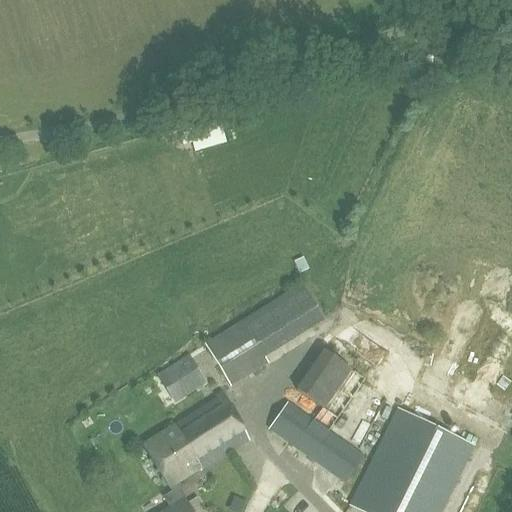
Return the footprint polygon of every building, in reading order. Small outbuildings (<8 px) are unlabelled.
[(301,285),(204,344),(230,388),(266,366),(262,360),(323,321),(301,285)] [(356,331),(349,341),(371,356),(378,345),(356,331)] [(438,331),(424,348),(435,357),(449,339),(438,331)] [(328,433),(365,381),(375,366),(335,338),(325,353),(324,352),(268,430),(343,483),(362,457),(328,433)] [(484,367),(489,380),(507,372),(501,360),(484,367)] [(173,427),(143,446),(172,492),(162,498),(168,509),(163,511),(190,511),(174,485),(200,469),(201,471),(250,442),(221,395),(215,399),(192,362),(149,388),(173,427)] [(348,507),(358,511),(440,511),(472,448),(397,410),(348,507)] [(244,454),(252,476),(268,470),(260,448),(244,454)] [(234,497),(228,511),(229,511),(241,511),(246,502),(234,497)]
